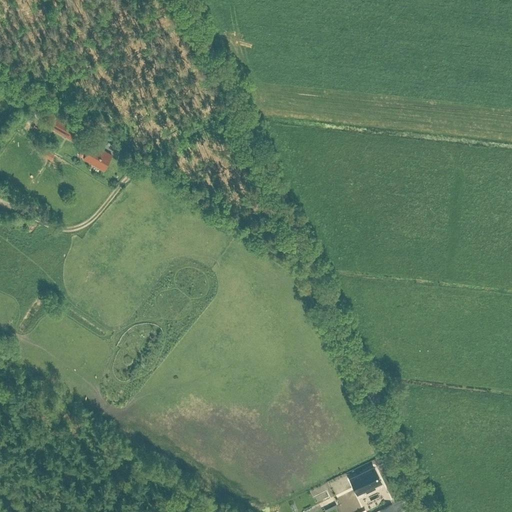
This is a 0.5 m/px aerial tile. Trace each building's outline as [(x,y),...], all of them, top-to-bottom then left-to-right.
[(77,128),(59,117),(52,128),(70,139),(77,128)] [(37,118),(30,129),(38,134),(45,123),(37,118)] [(83,158),(103,169),(111,154),(92,143),(83,158)] [(45,148),(41,154),(50,159),(53,153),(45,148)] [(373,467),(350,478),(357,493),(365,489),(366,491),(374,487),(373,485),(380,481),(373,467)]
